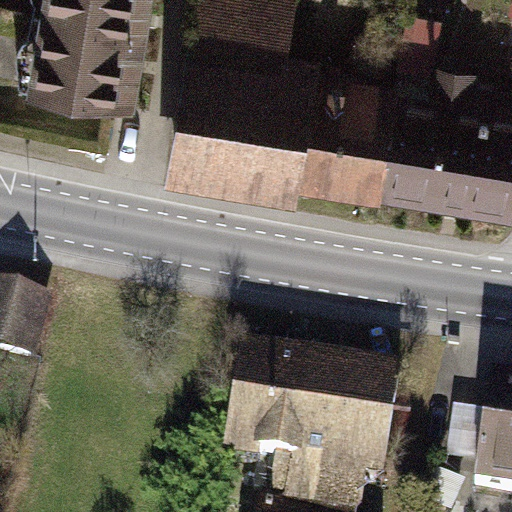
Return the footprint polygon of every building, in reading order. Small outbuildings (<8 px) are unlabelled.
[(152,0),(35,0),(21,85),(136,104),(152,0)] [(300,0),(195,0),(164,175),(296,199),(301,173),(320,66),(321,57),(291,51),(300,0)] [(429,85),(407,81),(388,189),(511,210),(511,75),(433,62),(429,85)] [(407,81),(320,66),(301,173),(388,189),(407,81)] [(53,298),(0,285),(0,356),(38,367),(53,298)] [(405,362),(244,341),(227,464),(386,487),(405,362)] [(511,381),(495,379),(481,488),(511,492),(511,381)]
